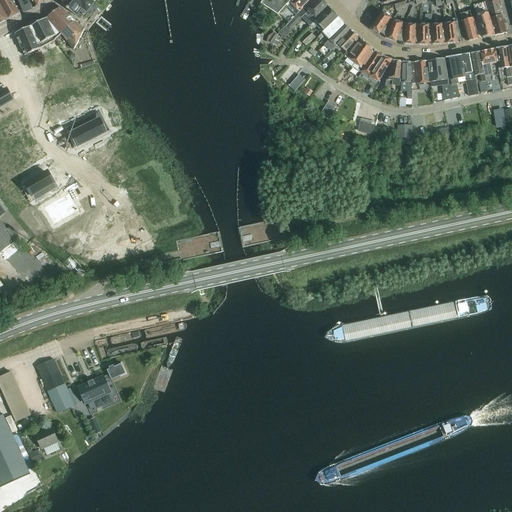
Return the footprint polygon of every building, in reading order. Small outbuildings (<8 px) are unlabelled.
[(0,0),(0,3),(9,19),(20,14),(12,0),(0,0)] [(27,0),(18,0),(24,12),(32,8),(27,0)] [(64,0),(61,5),(72,13),(77,16),(82,9),(87,13),(94,3),(90,0),(64,0)] [(265,0),(262,4),(266,7),(264,10),(264,11),(270,15),(272,11),(278,14),(285,6),(290,0),(265,0)] [(291,0),(290,1),(299,12),(309,0),(291,0)] [(315,21),(329,7),(321,0),(313,0),(312,2),(310,0),(303,8),(297,14),(292,19),(296,23),(301,18),(307,13),(315,21)] [(474,6),(483,38),(495,36),(485,2),(474,6)] [(502,15),(498,2),(487,5),(490,18),(502,15)] [(0,23),(9,19),(0,3),(0,23)] [(280,15),(287,22),(296,13),(296,12),(289,5),(280,15)] [(47,17),(61,34),(75,22),(60,7),(47,17)] [(315,21),(314,22),(322,33),(338,17),(329,7),(315,21)] [(380,33),(383,35),(389,27),(390,28),(393,20),(382,12),(371,28),(379,34),(380,33)] [(502,15),(490,18),(495,36),(507,33),(502,15)] [(329,40),(344,24),(338,17),(322,33),(318,37),(320,39),(324,35),(329,40)] [(55,41),(55,40),(61,34),(47,18),(30,27),(40,49),(41,49),(40,48),(55,41)] [(473,18),(463,21),(468,41),(478,39),(473,18)] [(400,42),(404,32),(405,32),(405,25),(405,24),(393,20),(390,28),(389,27),(383,35),(386,38),(386,39),(396,42),(397,40),(400,42)] [(62,35),(74,50),(84,30),(75,22),(61,34),(62,35)] [(457,22),(444,23),(447,44),(457,43),(456,41),(460,40),(460,42),(461,42),(457,22)] [(431,25),(431,23),(418,24),(418,25),(418,45),(429,45),(429,43),(432,43),(432,45),(433,45),(431,25)] [(431,23),(431,25),(433,45),(443,44),(443,42),(446,42),(446,44),(447,44),(444,23),(431,23)] [(319,51),(326,57),(350,30),(344,24),(329,40),(324,45),(325,45),(319,51)] [(418,24),(405,24),(405,25),(405,32),(404,32),(400,42),(404,43),(404,44),(414,45),(415,43),(418,43),(418,45),(418,25),(418,24)] [(14,34),(24,56),(40,49),(30,27),(15,33),(15,34),(14,34)] [(350,30),(326,57),(329,60),(337,52),(341,48),(346,52),(359,38),(350,30)] [(306,49),(315,39),(311,35),(302,45),(306,49)] [(343,58),(346,60),(348,58),(355,64),(367,45),(361,39),(350,54),(347,52),(343,58)] [(360,73),(363,69),(374,51),(367,45),(355,64),(360,68),(358,71),(360,73)] [(507,77),(511,77),(510,67),(507,47),(497,49),(500,71),(506,71),(507,77)] [(309,52),(314,56),(318,53),(312,48),(309,52)] [(491,74),(489,64),(497,63),(495,49),(479,52),(484,75),(491,74)] [(382,57),(375,52),(362,72),(378,82),(392,60),(382,57)] [(471,54),(474,76),(479,75),(481,82),(478,82),(480,93),(487,91),(484,75),(479,52),(471,54)] [(457,79),(465,78),(469,96),(477,95),(474,76),(471,54),(446,58),(451,86),(458,84),(457,79)] [(446,76),(444,59),(427,61),(429,79),(446,76)] [(393,61),(388,77),(387,80),(386,80),(385,86),(392,87),(392,85),(399,86),(400,79),(402,62),(393,61)] [(410,63),(411,84),(416,84),(429,83),(426,61),(414,62),(410,63)] [(411,84),(410,63),(402,62),(401,92),(407,92),(407,98),(411,98),(411,84)] [(296,90),(302,83),(296,78),(289,86),(295,91),(296,90)] [(448,84),(441,85),(443,101),(459,98),(457,88),(449,89),(448,84)] [(3,88),(0,89),(0,111),(13,104),(3,88)] [(502,108),(493,109),(496,126),(505,124),(502,108)] [(98,114),(69,128),(78,146),(109,131),(108,130),(107,131),(98,114)] [(8,145),(22,137),(13,122),(11,123),(7,118),(0,122),(0,137),(3,136),(8,145)] [(112,119),(103,122),(106,131),(115,127),(112,119)] [(397,140),(412,139),(412,125),(397,125),(397,140)] [(153,163),(122,179),(149,233),(181,217),(153,163)] [(47,172),(26,185),(35,200),(56,188),(47,172)] [(66,195),(41,209),(48,221),(58,216),(61,221),(76,212),(66,195)] [(16,241),(14,239),(7,230),(0,221),(0,214),(3,212),(0,208),(0,251),(1,253),(16,241)] [(14,239),(19,235),(12,226),(7,230),(14,239)] [(78,280),(86,273),(82,270),(75,277),(78,280)] [(36,367),(54,407),(57,414),(74,406),(53,360),(36,367)] [(111,380),(120,376),(126,374),(121,364),(115,366),(114,367),(113,365),(113,366),(109,367),(109,369),(107,370),(109,374),(93,381),(93,380),(93,381),(88,383),(88,382),(88,383),(78,387),(86,403),(110,392),(105,381),(111,378),(111,380)] [(14,425),(31,420),(15,375),(0,379),(0,385),(1,385),(14,425)] [(2,416),(0,417),(0,487),(29,474),(2,416)] [(42,449),(58,441),(52,428),(36,436),(42,449)] [(37,450),(29,454),(33,464),(42,460),(37,450)] [(10,498),(0,501),(0,502),(2,508),(13,504),(10,498)]
